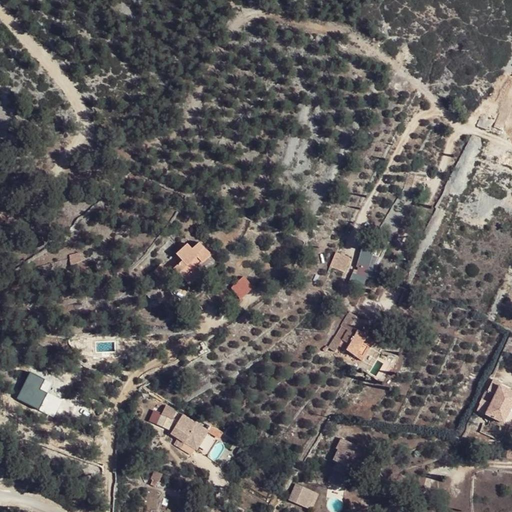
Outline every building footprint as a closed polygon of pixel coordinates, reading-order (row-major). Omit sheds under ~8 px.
[(406,186),(418,188),(420,175),(408,174),(406,186)] [(399,248),(409,225),(396,219),(386,242),(399,248)] [(200,262),(206,267),(217,257),(204,244),(199,249),(194,244),(182,255),(187,261),(179,270),(191,283),(199,274),(193,268),(200,262)] [(328,267),(344,273),(350,257),(334,251),(328,267)] [(79,252),(69,254),(70,263),(81,262),(79,252)] [(371,255),(368,267),(377,269),(380,256),(371,255)] [(199,274),(206,267),(200,262),(193,268),(199,274)] [(375,284),(381,288),(386,280),(370,268),(365,275),(361,273),(355,281),(369,292),(375,284)] [(204,279),(199,274),(191,283),(195,287),(204,279)] [(240,299),(254,287),(243,275),(229,287),(240,299)] [(358,362),(374,342),(347,322),(328,347),(334,352),(340,346),(358,362)] [(500,384),(493,380),(487,389),(486,389),(478,402),(479,403),(476,411),(503,423),(511,405),(511,394),(499,387),(500,384)] [(172,420),(176,411),(165,406),(160,414),(172,420)] [(177,439),(183,444),(191,432),(177,423),(170,434),(177,439)] [(361,462),(365,454),(353,448),(354,445),(338,437),(332,449),(335,450),(330,461),(333,462),(330,468),(349,477),(358,460),(361,462)] [(179,450),(183,444),(177,439),(173,446),(179,450)] [(353,448),(365,454),(367,448),(355,442),(354,445),(353,448)] [(363,463),(361,462),(358,460),(349,477),(355,480),(363,463)] [(312,510),(318,492),(293,484),(287,502),(312,510)]
